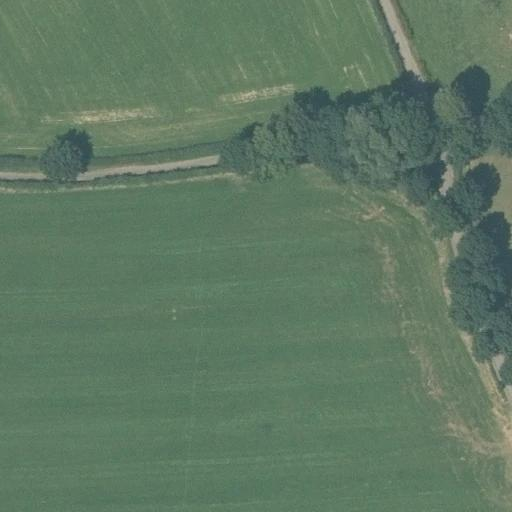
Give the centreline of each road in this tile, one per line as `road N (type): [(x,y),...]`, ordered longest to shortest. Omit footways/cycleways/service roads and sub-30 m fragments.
road 1 (track): [(0,176),(83,176),(438,134)]
road 2 (unclassified): [(511,394),(464,269),(438,134)]
road 3 (unclassified): [(438,134),(381,0)]
